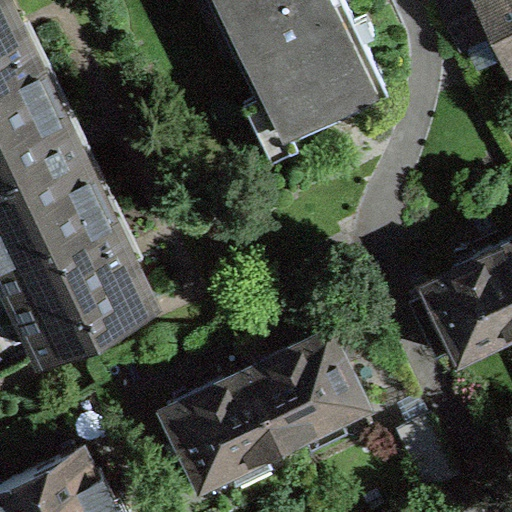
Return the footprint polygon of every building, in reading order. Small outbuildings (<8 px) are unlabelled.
[(0,0),(0,319),(23,309),(42,347),(150,295),(84,158),(89,156),(70,115),(65,118),(7,0),(0,0)] [(213,0),(282,146),(387,97),(341,0),(213,0)] [(511,0),(438,0),(460,45),(487,32),(509,80),(511,78),(511,0)] [(456,338),(460,347),(477,338),(511,321),(511,250),(506,237),(425,275),(429,283),(410,292),(437,347),(456,338)] [(248,361),(282,432),(297,425),(362,393),(328,323),(248,361)] [(231,457),(231,456),(282,432),(248,361),(167,399),(208,482),(237,468),(231,457)] [(400,423),(426,478),(456,463),(430,409),(400,423)] [(93,466),(81,441),(0,481),(0,511),(114,511),(107,496),(115,493),(100,462),(93,466)]
